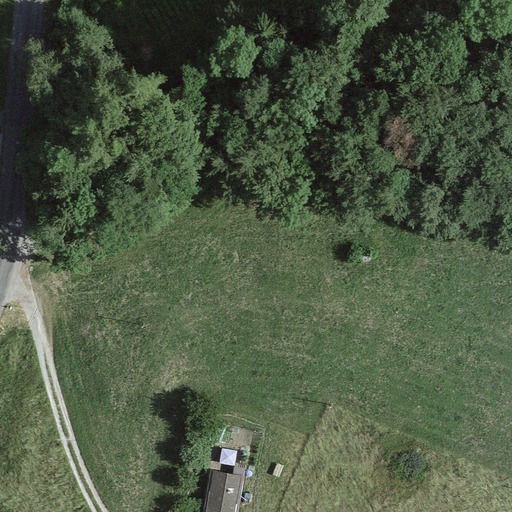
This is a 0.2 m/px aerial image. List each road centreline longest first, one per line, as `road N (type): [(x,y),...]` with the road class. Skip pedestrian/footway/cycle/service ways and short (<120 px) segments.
road 1 (tertiary): [(0,276),(31,0)]
road 2 (track): [(101,511),(71,446),(30,307),(15,276),(2,269)]
